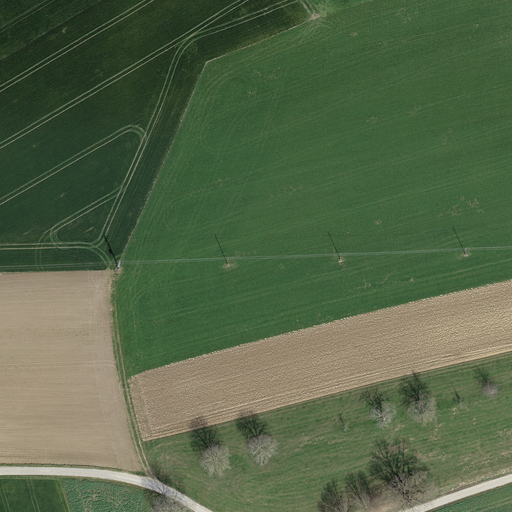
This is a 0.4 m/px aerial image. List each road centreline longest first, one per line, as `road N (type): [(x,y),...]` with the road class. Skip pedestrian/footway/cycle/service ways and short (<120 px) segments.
road 1 (track): [(162,489),(139,454),(121,399),(109,272),(154,163)]
road 2 (track): [(202,511),(131,478),(0,471)]
